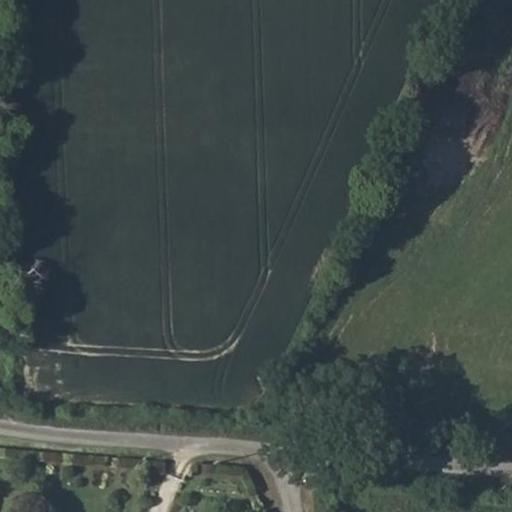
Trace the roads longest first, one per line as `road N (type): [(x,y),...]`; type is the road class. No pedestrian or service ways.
road 1 (unclassified): [(284,461),(0,429)]
road 2 (unclassified): [(511,477),(284,461)]
